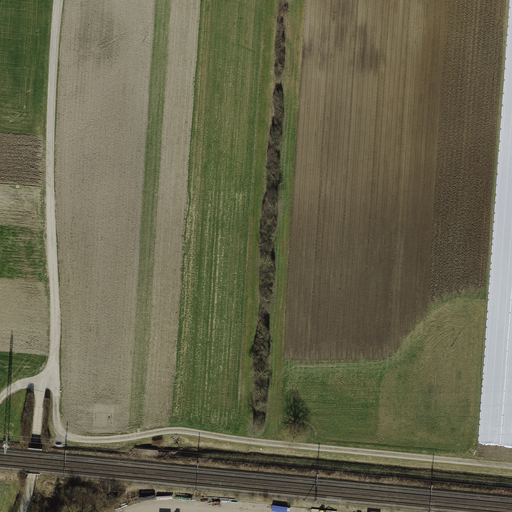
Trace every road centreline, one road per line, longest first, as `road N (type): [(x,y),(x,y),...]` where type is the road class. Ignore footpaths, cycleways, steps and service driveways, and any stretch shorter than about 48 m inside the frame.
road 1 (track): [(44,379),(57,389),(58,427),(88,439),(178,429),(511,464)]
road 2 (track): [(57,0),(49,193),(56,334),(44,379)]
road 3 (track): [(24,511),(44,379)]
road 4 (track): [(252,511),(154,504),(121,511)]
